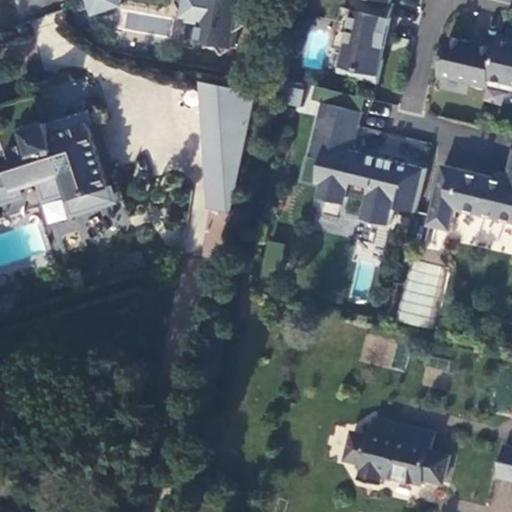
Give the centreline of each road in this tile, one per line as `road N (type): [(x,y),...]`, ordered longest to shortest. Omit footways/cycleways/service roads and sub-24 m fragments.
road 1 (unknown): [(30,0),(118,193)]
road 2 (residential): [(443,0),(401,132)]
